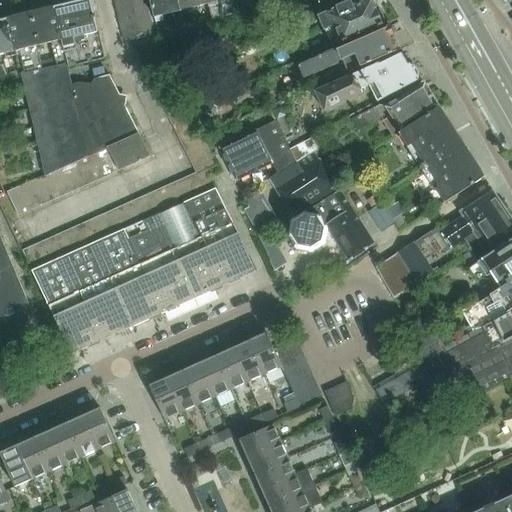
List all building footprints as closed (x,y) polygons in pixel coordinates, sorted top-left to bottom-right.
[(69,67),(80,65),(104,59),(90,0),(85,0),(55,7),(67,60),(69,67)] [(116,0),(115,0),(118,12),(125,43),(159,35),(158,32),(150,0),(116,0)] [(178,0),(150,0),(158,32),(166,30),(163,15),(181,11),(178,0)] [(178,0),(181,11),(208,4),(209,7),(212,20),(214,27),(224,25),(222,17),(219,5),(217,0),(178,0)] [(238,0),(217,0),(219,5),(222,17),(242,12),(238,0)] [(238,0),(242,12),(261,7),(258,0),(238,0)] [(333,46),(383,25),(372,0),(369,0),(358,5),(356,0),(352,0),(314,16),(316,21),(319,19),(324,30),(326,30),(333,46)] [(67,60),(55,7),(32,13),(40,46),(52,43),(57,62),(67,60)] [(9,19),(18,56),(22,70),(43,65),(38,46),(40,46),(32,13),(9,19)] [(183,17),(174,19),(178,36),(187,34),(183,17)] [(18,56),(9,19),(0,20),(0,81),(9,79),(4,59),(18,56)] [(348,72),(400,50),(390,27),(308,62),(313,74),(339,63),(337,58),(341,56),(348,72)] [(167,63),(159,47),(136,53),(144,69),(167,63)] [(378,101),(418,80),(403,52),(315,91),(326,111),(363,92),(361,89),(370,85),(378,101)] [(43,65),(22,70),(47,175),(51,173),(62,169),(74,164),(85,159),(96,155),(107,150),(118,145),(130,141),(141,136),(110,76),(95,79),(91,84),(79,83),(74,84),(69,67),(67,60),(57,62),(43,65)] [(152,84),(172,73),(167,63),(144,69),(152,84)] [(157,94),(177,83),(172,73),(152,84),(157,94)] [(401,132),(440,107),(425,82),(387,105),(381,104),(354,119),(361,129),(382,115),(394,136),(401,132)] [(162,103),(182,93),(177,83),(157,94),(162,103)] [(167,113),(187,103),(182,93),(162,103),(167,113)] [(172,123),(192,113),(187,103),(167,113),(172,123)] [(218,116),(214,105),(199,111),(203,122),(218,116)] [(484,179),(440,107),(401,132),(409,146),(408,146),(435,190),(437,189),(446,203),(484,179)] [(177,133),(197,122),(192,113),(172,123),(177,133)] [(182,142),(202,132),(197,122),(177,133),(182,142)] [(278,173),(315,151),(318,149),(312,139),(290,150),(275,122),(221,148),(237,180),(273,163),(278,173)] [(187,152),(207,142),(202,132),(182,142),(187,152)] [(151,157),(141,136),(130,141),(140,162),(151,157)] [(129,167),(140,162),(130,141),(118,145),(129,167)] [(192,162),(212,152),(207,142),(187,152),(192,162)] [(118,171),(129,167),(118,145),(107,150),(118,171)] [(107,176),(118,171),(107,150),(96,155),(107,176)] [(341,192),(315,151),(278,173),(269,179),(292,217),(289,218),(285,235),(293,249),(309,254),(324,245),(330,232),(317,208),(341,192)] [(198,172),(217,162),(212,152),(192,162),(198,172)] [(96,181),(107,176),(96,155),(85,159),(96,181)] [(85,186),(96,181),(85,159),(74,164),(85,186)] [(71,354),(258,269),(211,175),(222,170),(217,162),(198,172),(207,192),(198,196),(188,200),(178,205),(168,209),(159,213),(149,218),(139,222),(130,226),(120,231),(110,235),(101,239),(91,244),(81,248),(71,252),(62,257),(52,261),(42,265),(32,270),(71,354)] [(74,191),(85,186),(74,164),(62,169),(74,191)] [(62,195),(74,191),(62,169),(51,173),(62,195)] [(198,172),(188,176),(198,196),(207,192),(198,172)] [(51,200),(62,195),(51,173),(47,175),(40,178),(51,200)] [(188,176),(178,180),(188,200),(198,196),(188,176)] [(40,205),(51,200),(40,178),(29,183),(40,205)] [(178,180),(168,185),(178,205),(188,200),(178,180)] [(29,210),(40,205),(29,183),(18,188),(29,210)] [(168,185),(159,189),(168,209),(178,205),(168,185)] [(18,188),(7,192),(18,215),(29,210),(18,188)] [(168,209),(159,189),(149,193),(159,213),(168,209)] [(341,192),(317,208),(330,232),(349,262),(376,243),(341,192)] [(149,193),(139,198),(149,218),(159,213),(149,193)] [(480,262),(511,240),(511,220),(493,193),(462,214),(464,217),(476,234),(467,240),(474,249),(472,250),(480,262)] [(369,202),(374,209),(382,204),(376,197),(369,202)] [(139,198),(130,202),(139,222),(149,218),(139,198)] [(130,202),(120,206),(130,226),(139,222),(130,202)] [(278,246),(256,204),(244,210),(266,252),(278,246)] [(382,204),(374,209),(369,213),(382,233),(395,224),(382,204)] [(120,206),(110,211),(120,231),(130,226),(120,206)] [(110,211),(101,215),(110,235),(120,231),(110,211)] [(101,215),(91,219),(101,239),(110,235),(101,215)] [(400,216),(394,220),(400,229),(406,225),(400,216)] [(476,234),(464,217),(443,233),(453,249),(467,240),(476,234)] [(91,219),(81,224),(91,244),(101,239),(91,219)] [(81,224),(72,228),(81,248),(91,244),(81,224)] [(72,228),(62,232),(71,252),(81,248),(72,228)] [(62,232),(52,237),(62,257),(71,252),(62,232)] [(0,358),(45,339),(0,233),(0,358)] [(52,237),(42,241),(52,261),(62,257),(52,237)] [(479,263),(497,292),(511,282),(511,240),(480,262),(479,263)] [(52,261),(42,241),(33,245),(42,265),(52,261)] [(33,245),(23,250),(32,270),(42,265),(33,245)] [(393,300),(395,299),(435,277),(417,245),(375,268),(393,300)] [(475,331),(511,310),(511,282),(497,292),(491,296),(464,311),(475,331)] [(384,404),(511,339),(511,310),(475,331),(446,347),(396,376),(376,387),(384,404)] [(396,376),(446,347),(436,329),(386,358),(396,376)] [(248,342),(264,377),(282,369),(279,364),(274,353),(266,334),(248,342)] [(511,340),(488,352),(429,382),(426,384),(435,401),(451,392),(459,405),(511,379),(511,340)] [(232,350),(247,384),(264,377),(248,342),(232,350)] [(304,353),(299,343),(274,353),(279,364),(304,353)] [(216,357),(231,392),(247,384),(232,350),(216,357)] [(279,364),(282,369),(284,374),(309,364),(304,353),(279,364)] [(199,365),(214,399),(231,392),(216,357),(199,365)] [(309,364),(284,374),(289,385),(314,375),(309,364)] [(182,372),(197,407),(214,399),(199,365),(182,372)] [(166,379),(181,414),(197,407),(182,372),(166,379)] [(314,375),(289,385),(295,396),(319,386),(314,375)] [(149,387),(165,421),(181,414),(166,379),(149,387)] [(355,397),(349,385),(338,390),(348,413),(352,411),(355,397)] [(296,400),(300,407),(324,397),(319,386),(295,396),(296,400)] [(348,413),(338,390),(327,395),(337,418),(348,413)] [(300,407),(296,400),(285,405),(288,414),(300,408),(300,407)] [(333,419),(328,408),(320,412),(325,423),(333,419)] [(82,417),(98,451),(116,443),(101,409),(82,417)] [(274,410),(262,416),(265,424),(278,419),(274,410)] [(265,424),(262,416),(251,420),(255,429),(265,424)] [(81,458),(98,451),(82,417),(66,424),(81,458)] [(333,419),(325,423),(330,434),(338,430),(333,419)] [(50,431),(65,466),(81,458),(66,424),(50,431)] [(244,433),(241,425),(229,430),(233,438),(244,433)] [(247,457),(280,443),(273,426),(239,440),(247,457)] [(233,438),(229,430),(218,435),(221,443),(233,438)] [(33,439),(49,473),(65,466),(50,431),(33,439)] [(17,446),(33,480),(49,473),(33,439),(17,446)] [(211,448),(208,440),(196,445),(200,453),(211,448)] [(342,459),(349,455),(343,441),(335,444),(342,459)] [(254,475),(288,460),(280,443),(247,457),(254,475)] [(200,453),(196,445),(185,450),(188,458),(200,453)] [(0,454),(15,488),(33,480),(17,446),(0,453),(0,454)] [(348,473),(356,469),(349,455),(342,459),(348,473)] [(254,475),(262,491),(295,476),(288,460),(254,475)] [(354,487),(362,483),(356,469),(348,473),(354,487)] [(262,491),(269,507),(315,487),(308,471),(295,477),(295,476),(262,491)] [(0,478),(0,506),(5,504),(9,504),(8,502),(10,501),(0,478)] [(128,486),(127,484),(124,478),(112,483),(116,491),(128,486)] [(116,491),(112,483),(102,488),(105,496),(116,491)] [(362,483),(354,487),(361,501),(368,498),(362,483)] [(269,507),(271,511),(300,511),(322,503),(315,487),(269,507)] [(125,511),(136,507),(128,490),(81,511),(125,511)] [(95,499),(91,492),(80,497),(83,505),(95,499)] [(511,511),(511,495),(475,511),(511,511)] [(72,510),(83,505),(80,497),(68,502),(72,510)] [(322,503),(300,511),(311,511),(310,510),(323,505),(322,503)]
